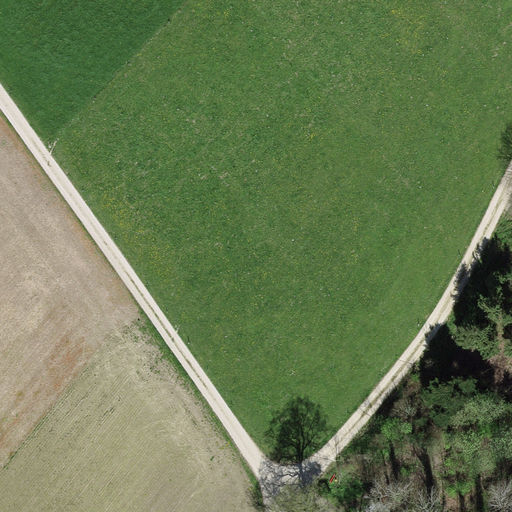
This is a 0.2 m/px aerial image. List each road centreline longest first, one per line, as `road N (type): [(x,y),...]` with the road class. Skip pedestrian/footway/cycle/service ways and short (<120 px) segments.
road 1 (track): [(281,511),(219,393),(0,93)]
road 2 (track): [(511,182),(422,333),(282,511)]
